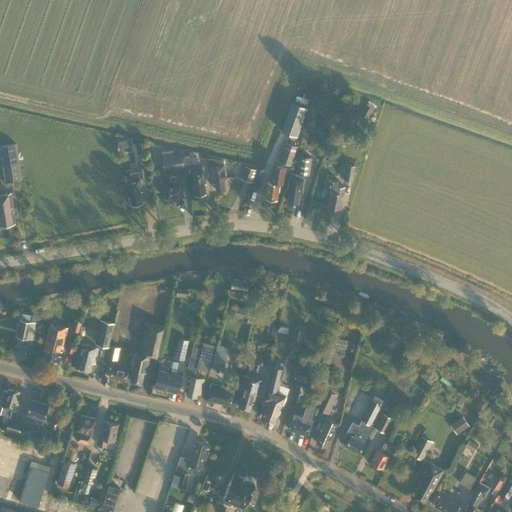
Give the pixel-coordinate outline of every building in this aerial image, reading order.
[(295,137),(306,109),(291,104),(280,132),(295,137)] [(366,105),(363,111),(369,114),(372,109),(366,105)] [(131,145),(130,139),(118,141),(119,147),(131,145)] [(283,150),(295,153),(297,146),(286,142),(283,150)] [(21,179),(16,143),(0,145),(0,150),(5,182),(21,179)] [(174,156),(173,149),(161,151),(162,158),(163,169),(184,166),(182,155),(174,156)] [(303,179),(302,179),(303,174),(309,175),(312,157),(300,155),(297,173),(291,172),(291,177),(290,177),(287,192),(290,193),(288,201),(298,202),(299,192),(301,192),(303,179)] [(226,178),(224,163),(224,160),(209,157),(213,182),(215,182),(216,190),(219,190),(220,190),(222,190),(224,189),(226,188),(224,178),(226,178)] [(146,176),(144,160),(138,161),(140,177),(146,176)] [(355,165),(346,163),(343,180),(352,181),(355,165)] [(283,184),(284,174),(285,166),(272,164),(270,181),(267,181),(265,197),(277,199),(278,190),(279,191),(280,183),(283,184)] [(252,182),(256,169),(245,165),(243,171),(247,173),(245,180),(252,182)] [(206,192),(205,183),(206,183),(204,170),(203,166),(190,168),(192,186),(194,186),(195,194),(206,192)] [(131,178),(126,179),(129,196),(131,196),(132,204),(142,202),(140,191),(142,190),(140,177),(139,171),(130,172),(131,178)] [(183,196),(181,182),(180,182),(178,172),(166,174),(168,184),(164,184),(167,199),(183,196)] [(164,173),(157,174),(158,185),(165,184),(164,173)] [(344,192),(343,192),(344,186),(338,185),(339,180),(329,178),(327,189),(330,190),(328,205),(330,206),(329,207),(334,208),(334,207),(341,208),(344,192)] [(0,223),(15,222),(13,211),(14,211),(11,192),(0,193),(0,223)] [(246,289),(248,281),(232,278),(230,287),(246,289)] [(235,307),(234,312),(244,313),(243,320),(250,321),(252,310),(235,307)] [(30,314),(29,320),(21,319),(17,336),(28,338),(35,339),(40,316),(30,314)] [(74,318),(71,329),(78,331),(81,320),(74,318)] [(114,322),(100,319),(95,343),(108,346),(114,322)] [(150,355),(157,357),(163,326),(145,322),(138,352),(135,352),(131,369),(133,369),(130,381),(141,383),(144,372),(147,373),(150,355)] [(45,350),(43,358),(56,362),(58,355),(60,356),(62,351),(60,351),(61,347),(63,347),(67,327),(62,326),(56,324),(51,323),(47,337),(44,350),(45,350)] [(178,338),(174,357),(184,359),(188,340),(178,338)] [(68,339),(65,350),(73,352),(75,341),(68,339)] [(188,374),(184,389),(187,389),(186,393),(196,395),(199,383),(200,383),(203,374),(197,372),(198,366),(209,368),(215,343),(205,341),(203,349),(193,347),(186,374),(188,374)] [(92,362),(95,363),(98,350),(98,347),(81,343),(80,346),(77,360),(76,360),(74,366),(90,370),(92,362)] [(109,345),(106,357),(111,358),(113,352),(118,354),(119,347),(109,345)] [(398,347),(393,352),(399,358),(402,356),(404,353),(398,347)] [(223,351),(216,349),(212,366),(224,369),(228,353),(222,352),(223,351)] [(129,364),(120,362),(111,360),(108,375),(126,379),(129,364)] [(282,404),(283,404),(287,395),(277,392),(283,368),(272,365),(267,388),(263,397),(267,399),(261,415),(276,421),(282,404)] [(159,370),(155,386),(178,392),(182,375),(175,374),(176,368),(172,367),(171,373),(159,370)] [(262,379),(244,374),(236,403),(239,403),(238,406),(250,410),(253,398),(254,399),(256,393),(258,393),(262,379)] [(207,399),(230,404),(234,388),(210,382),(207,399)] [(302,403),(306,387),(297,385),(293,400),(302,403)] [(19,391),(8,388),(8,390),(5,389),(0,405),(3,406),(1,413),(10,416),(12,409),(16,410),(18,403),(16,402),(19,391)] [(337,395),(325,389),(322,396),(324,397),(318,408),(328,413),(337,395)] [(374,395),(372,398),(381,403),(383,399),(374,395)] [(358,452),(366,437),(373,425),(370,423),(381,403),(372,398),(353,435),(350,434),(345,445),(358,452)] [(44,418),(48,404),(31,399),(27,413),(32,414),(30,420),(42,424),(44,418)] [(294,412),(288,429),(307,435),(312,418),(316,406),(306,403),(302,414),(294,412)] [(388,426),(393,418),(383,413),(375,427),(382,431),(385,424),(388,426)] [(96,418),(80,414),(76,430),(80,430),(77,440),(89,443),(91,433),(92,433),(96,418)] [(462,416),(455,421),(462,430),(469,425),(462,416)] [(15,432),(19,420),(9,417),(5,429),(15,432)] [(330,438),(331,439),(339,423),(326,417),(319,431),(321,431),(316,442),(326,447),(330,438)] [(19,420),(15,432),(34,438),(38,429),(26,426),(27,423),(19,420)] [(116,434),(115,434),(118,423),(104,420),(102,430),(101,430),(100,436),(99,436),(97,443),(106,446),(108,439),(114,440),(114,438),(115,439),(116,434)] [(43,431),(38,429),(34,438),(40,440),(43,431)] [(432,441),(421,435),(411,454),(422,459),(432,441)] [(474,451),(478,444),(469,439),(465,446),(474,451)] [(188,464),(203,468),(209,448),(206,447),(207,444),(197,441),(196,444),(194,444),(188,464)] [(389,455),(393,446),(385,441),(380,450),(377,449),(370,461),(382,468),(389,455)] [(76,463),(64,459),(57,482),(68,486),(76,463)] [(430,491),(431,491),(443,469),(430,462),(418,484),(419,485),(414,494),(425,500),(430,491)] [(29,466),(19,499),(39,505),(49,472),(29,466)] [(96,476),(94,476),(96,468),(88,466),(84,482),(94,484),(96,476)] [(190,472),(181,470),(177,486),(185,489),(190,472)] [(475,477),(466,471),(459,482),(469,488),(475,477)] [(257,491),(251,489),(254,482),(253,479),(246,476),(243,477),(233,473),(223,498),(244,506),(247,499),(253,502),(257,491)] [(501,489),(506,479),(502,477),(497,486),(501,489)] [(511,495),(511,481),(507,479),(498,494),(509,500),(511,495)] [(475,506),(482,495),(484,496),(489,487),(479,481),(461,511),(479,511),(481,510),(475,506)] [(112,511),(120,488),(109,485),(99,511),(112,511)] [(433,504),(446,511),(455,511),(462,501),(441,490),(433,504)] [(87,511),(89,508),(62,500),(58,511),(87,511)] [(228,511),(231,506),(216,500),(211,511),(228,511)] [(177,501),(173,511),(183,511),(186,504),(177,501)]
